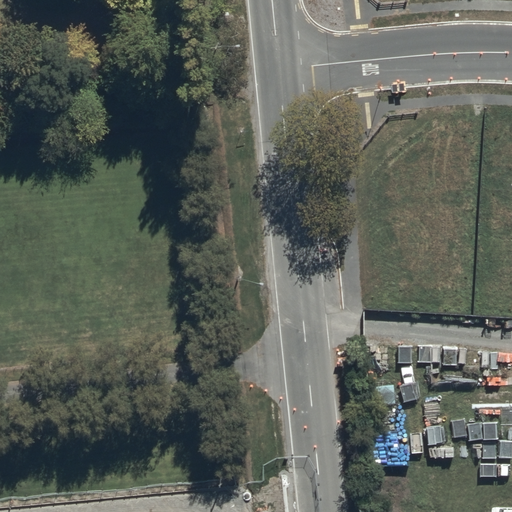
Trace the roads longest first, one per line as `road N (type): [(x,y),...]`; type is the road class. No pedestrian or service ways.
road 1 (tertiary): [(281,68),(321,511)]
road 2 (residential): [(281,68),(511,52)]
